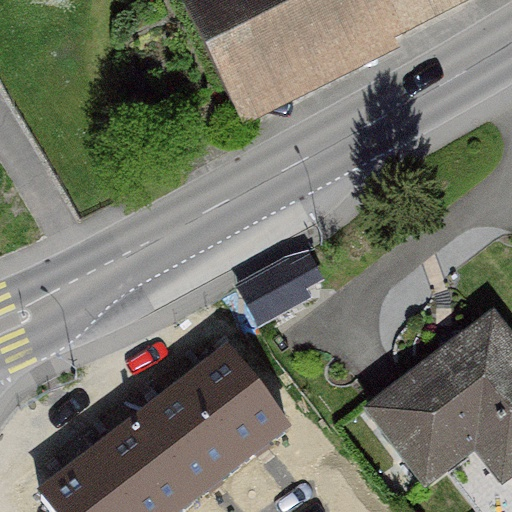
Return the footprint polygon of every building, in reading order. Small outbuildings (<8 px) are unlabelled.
[(175,0),(226,101),(378,24),(383,35),(453,0),(175,0)] [(122,106),(132,127),(151,117),(141,97),(122,106)] [(236,301),(256,335),(305,308),(286,273),(236,301)] [(511,359),(487,328),(373,415),(423,479),(467,445),(499,487),(511,476),(511,359)] [(171,511),(282,425),(223,351),(47,489),(64,511),(171,511)]
